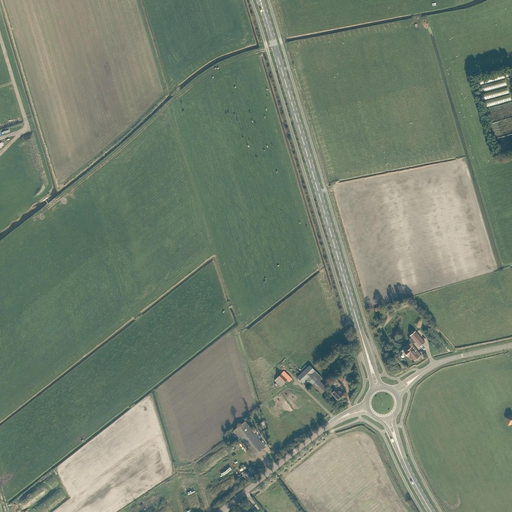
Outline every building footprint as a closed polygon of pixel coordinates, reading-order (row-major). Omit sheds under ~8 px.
[(419,347),(424,342),(415,331),(410,335),(419,347)] [(414,360),(420,355),(413,345),(404,352),(407,356),(409,354),(414,360)] [(319,380),(322,378),(310,365),(297,377),(303,383),(306,380),(312,386),(319,380)] [(284,371),(275,380),(281,386),(287,380),(289,382),(292,379),(284,371)] [(340,375),(330,385),(333,388),(335,390),(332,393),(337,399),(338,399),(339,399),(341,398),(341,397),(340,396),(343,394),(338,390),(339,390),(336,386),(338,384),(339,385),(342,382),(341,381),(343,379),(340,375)] [(319,380),(312,386),(321,394),(327,388),(319,380)] [(245,421),(233,431),(238,438),(250,429),(245,421)] [(250,429),(238,438),(252,456),(264,447),(254,433),(256,431),(254,428),(251,430),(250,429)]
